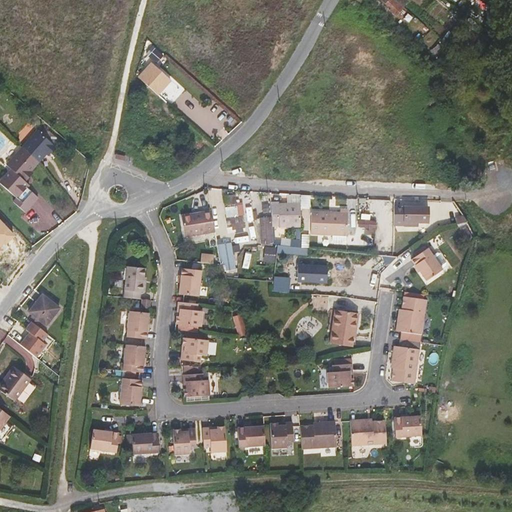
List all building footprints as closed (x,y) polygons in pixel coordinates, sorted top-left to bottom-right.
[(397,16),(404,7),(396,0),(382,0),(391,8),(390,10),(397,16)] [(468,38),(462,33),(461,35),(455,43),(453,45),(455,46),(453,50),(456,52),(467,59),(471,53),(472,52),(473,50),(474,49),(476,46),(481,38),(480,37),(476,34),(475,35),(473,34),(472,36),(468,38)] [(151,65),(146,61),(143,66),(147,70),(151,65)] [(147,70),(140,79),(150,88),(156,94),(168,80),(161,74),(157,70),(151,65),(147,70)] [(22,147),(38,162),(46,154),(48,156),(57,146),(37,130),(22,147)] [(3,177),(34,204),(39,198),(33,192),(23,183),(33,172),(32,171),(31,170),(38,162),(22,147),(6,165),(11,168),(3,177)] [(80,163),(72,180),(79,183),(86,165),(80,163)] [(33,205),(34,204),(3,177),(0,180),(0,182),(16,197),(13,201),(26,213),(33,206),(33,205)] [(236,230),(245,228),(244,215),(245,215),(243,205),(241,205),(241,200),(236,200),(236,196),(236,195),(223,196),(228,228),(232,227),(233,230),(236,230)] [(271,202),(273,227),(301,226),(300,204),(280,204),(279,202),(271,202)] [(430,207),(389,207),(389,226),(412,226),(412,223),(430,222),(430,207)] [(340,212),(312,211),(311,234),(347,235),(348,208),(340,208),(340,212)] [(215,228),(212,210),(181,215),(185,237),(215,232),(215,228)] [(273,242),(271,218),(259,218),(260,230),(261,238),(261,243),(273,242)] [(0,248),(12,238),(0,225),(0,248)] [(215,228),(215,232),(217,239),(223,239),(221,227),(215,228)] [(218,244),(218,248),(219,251),(226,250),(228,250),(226,243),(218,244)] [(277,245),(277,253),(295,254),(295,252),(301,253),(301,247),(278,245),(277,245)] [(443,269),(428,247),(411,259),(412,261),(406,265),(415,277),(421,273),(426,281),(443,269)] [(275,262),(276,248),(267,248),(266,261),(275,262)] [(386,256),(367,255),(366,264),(385,266),(386,256)] [(328,266),(303,265),(303,276),(309,276),(308,278),(311,278),(312,278),(327,279),(328,266)] [(125,290),(124,297),(141,299),(142,292),(145,292),(147,278),(145,278),(146,268),(128,266),(125,290)] [(182,283),(180,283),(179,295),(199,296),(202,270),(183,268),(183,269),(182,269),(181,274),(181,275),(183,275),(182,283)] [(377,270),(371,268),(369,279),(376,280),(377,270)] [(67,283),(57,277),(52,287),(62,292),(67,283)] [(60,308),(42,294),(28,312),(47,326),(60,308)] [(401,312),(399,311),(396,331),(422,335),(427,300),(404,296),(402,309),(401,312)] [(179,316),(176,316),(175,324),(201,327),(203,311),(198,311),(198,304),(180,302),(179,316)] [(358,312),(337,309),(334,329),(332,329),(330,343),(352,346),(358,312)] [(148,325),(149,313),(141,312),(130,311),(127,337),(147,339),(147,332),(146,332),(146,325),(148,325)] [(240,314),(233,317),(241,337),(248,334),(240,314)] [(48,334),(32,322),(26,330),(30,333),(21,344),(36,357),(46,345),(42,341),(48,334)] [(209,340),(205,339),(195,338),(183,337),(182,345),(185,346),(183,360),(201,362),(202,355),(207,356),(209,340)] [(420,349),(421,342),(400,339),(399,346),(420,349)] [(146,346),(126,344),(123,371),(143,372),(145,360),(143,360),(143,352),(145,352),(146,346)] [(420,349),(399,346),(394,345),(391,363),(394,364),(394,368),(392,381),(407,383),(415,384),(420,349)] [(351,377),(350,363),(332,364),(333,372),(327,372),(328,388),(354,386),(353,377),(351,377)] [(9,375),(0,386),(0,389),(15,401),(31,379),(13,366),(7,374),(9,375)] [(203,373),(185,374),(186,389),(184,389),(184,397),(210,395),(209,379),(203,380),(203,373)] [(0,383),(0,386),(9,375),(7,374),(0,383)] [(143,380),(122,378),(120,404),(140,406),(141,394),(139,394),(140,386),(142,386),(143,380)] [(0,429),(10,416),(0,408),(0,429)] [(409,418),(402,418),(401,417),(394,417),(395,438),(422,436),(421,415),(408,416),(409,418)] [(352,446),(387,444),(386,420),(372,421),(369,421),(369,419),(350,420),(352,446)] [(300,426),(302,449),(337,447),(336,421),(317,422),(317,425),(313,425),(300,426)] [(294,442),(293,424),(278,425),(278,422),(270,423),(272,449),(287,448),(287,443),(294,442)] [(203,430),(204,448),(211,447),(211,453),(227,452),(226,426),(217,427),(217,429),(203,430)] [(239,448),(265,446),(264,426),(252,426),(252,428),(245,428),(245,427),(238,427),(239,448)] [(112,433),(105,432),(105,430),(93,429),(91,449),(117,453),(120,433),(112,431),(112,433)] [(181,429),(173,429),(174,455),(190,454),(190,448),(196,448),(195,431),(181,431),(181,429)] [(132,434),(133,450),(133,454),(159,453),(158,432),(151,433),(151,434),(144,435),(144,433),(132,434)]
